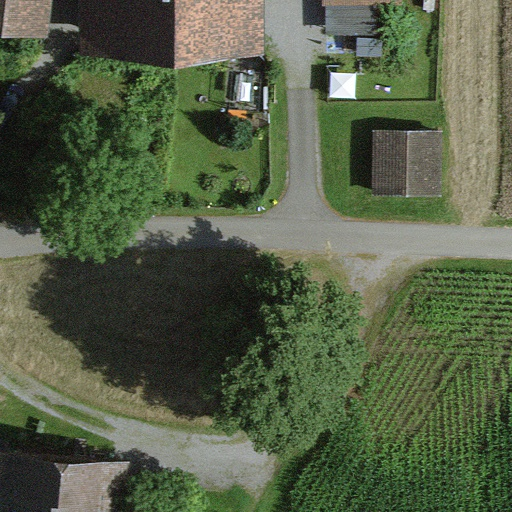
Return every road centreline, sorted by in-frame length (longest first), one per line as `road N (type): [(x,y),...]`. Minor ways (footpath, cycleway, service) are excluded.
road 1 (track): [(394,239),(0,241)]
road 2 (track): [(259,511),(334,397),(394,239)]
